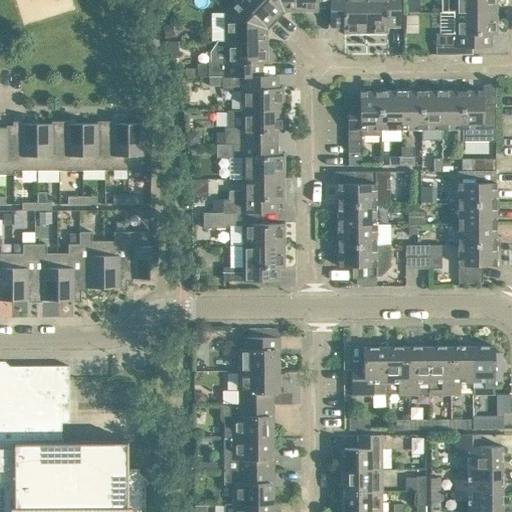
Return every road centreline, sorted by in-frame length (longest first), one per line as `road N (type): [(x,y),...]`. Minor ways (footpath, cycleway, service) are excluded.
road 1 (residential): [(311,307),(309,86),(328,66),(511,67)]
road 2 (residential): [(311,307),(168,310),(98,339),(0,339)]
road 3 (residential): [(316,511),(311,307)]
road 4 (residential): [(508,308),(311,307)]
